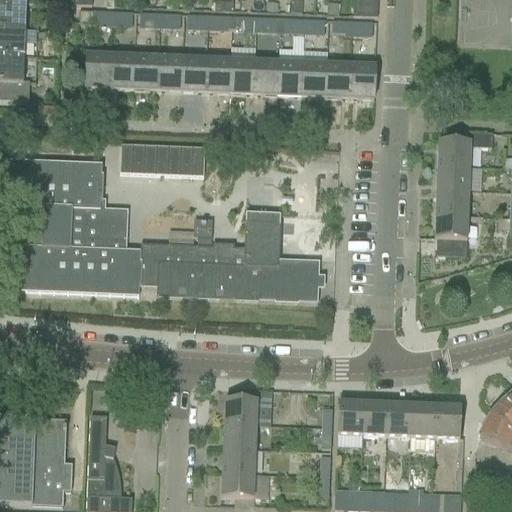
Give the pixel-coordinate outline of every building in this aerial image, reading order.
[(0,0),(0,9),(25,10),(24,0),(0,0)] [(90,0),(66,0),(66,9),(90,10),(90,0)] [(352,0),(352,8),(376,9),(376,0),(352,0)] [(165,5),(165,14),(174,14),(175,5),(165,5)] [(290,5),(289,18),(300,19),(301,5),(290,5)] [(216,6),(215,15),(225,16),(232,16),(233,7),(225,6),(216,6)] [(266,7),(265,16),(276,17),(277,8),(266,7)] [(326,7),(325,19),(337,20),(338,9),(326,7)] [(376,9),(352,8),(351,21),(375,22),(376,9)] [(0,9),(0,35),(23,37),(37,37),(38,11),(25,10),(0,9)] [(91,30),(110,31),(111,17),(78,16),(78,28),(91,29),(91,30)] [(111,17),(110,31),(130,32),(131,18),(111,17)] [(139,19),(138,33),(158,34),(159,19),(139,19)] [(159,19),(158,34),(179,35),(179,20),(159,19)] [(186,20),(186,35),(205,36),(206,21),(186,20)] [(206,21),(205,36),(226,37),(227,22),(206,21)] [(235,22),(234,37),(253,38),(254,23),(235,22)] [(254,23),(253,38),(274,39),(275,24),(254,23)] [(282,24),(282,39),(302,40),(302,25),(282,24)] [(302,25),(302,40),(323,41),(323,26),(302,25)] [(331,40),(350,41),(351,27),(331,26),(331,40)] [(351,27),(350,41),(370,41),(370,28),(351,27)] [(0,35),(0,62),(36,64),(37,37),(23,37),(0,35)] [(229,66),(227,99),(251,100),(252,67),(253,54),(229,53),(229,66)] [(83,93),(107,94),(109,62),(85,61),(83,93)] [(0,62),(0,108),(27,109),(28,90),(34,91),(36,64),(0,62)] [(107,94),(131,95),(133,63),(109,62),(107,94)] [(131,95),(155,96),(157,64),(133,63),(131,95)] [(155,96),(179,97),(180,64),(157,64),(155,96)] [(179,97),(202,98),(204,65),(180,64),(179,97)] [(202,98),(227,99),(229,66),(204,65),(202,98)] [(251,100),(275,101),(277,68),(252,67),(251,100)] [(275,101),(299,102),(300,69),(277,68),(275,101)] [(299,102),(323,103),(325,70),(300,69),(299,102)] [(323,103),(348,104),(349,71),(325,70),(323,103)] [(349,71),(348,104),(372,105),(373,72),(349,71)] [(437,146),(436,171),(468,172),(468,159),(484,160),(485,138),(449,137),(448,147),(437,146)] [(202,183),(203,154),(119,150),(118,179),(202,183)] [(210,243),(196,242),(195,252),(139,249),(139,256),(138,256),(138,257),(125,256),(127,215),(99,214),(99,205),(101,205),(102,179),(100,179),(100,170),(0,165),(0,220),(27,221),(26,251),(12,251),(11,260),(9,260),(8,286),(10,286),(9,296),(137,301),(137,291),(156,292),(155,302),(259,307),(316,309),(318,267),(277,266),(279,220),(245,219),(243,254),(224,253),(224,251),(212,250),(212,253),(210,253),(210,243)] [(436,171),(435,195),(467,197),(468,172),(436,171)] [(435,195),(434,220),(466,221),(467,197),(435,195)] [(466,221),(434,220),(433,245),(465,246),(466,221)] [(497,223),(496,235),(508,235),(509,224),(497,223)] [(192,242),(196,242),(210,243),(211,225),(193,224),(192,242)] [(224,405),(223,430),(255,431),(271,431),(272,396),(240,394),(240,406),(224,405)] [(511,397),(496,412),(488,420),(511,429),(511,397)] [(335,440),(335,452),(359,453),(360,441),(362,409),(337,407),(336,427),(335,440)] [(360,441),(385,442),(386,410),(362,409),(360,441)] [(385,442),(409,443),(411,411),(386,410),(385,442)] [(409,443),(434,445),(435,412),(411,411),(409,443)] [(435,412),(434,445),(458,446),(460,413),(435,412)] [(321,414),(321,434),(330,434),(331,415),(321,414)] [(511,429),(488,420),(478,442),(511,455),(511,429)] [(115,472),(112,464),(114,454),(104,452),(105,423),(89,422),(85,511),(130,511),(131,504),(119,503),(119,495),(118,487),(117,479),(115,472)] [(0,510),(32,511),(61,511),(62,498),(70,499),(71,479),(63,479),(65,426),(0,423),(0,510)] [(223,430),(222,454),(254,455),(255,431),(223,430)] [(330,434),(321,434),(320,454),(330,454),(330,434)] [(222,454),(221,479),(253,480),(254,455),(222,454)] [(320,462),(319,482),(328,483),(329,462),(320,462)] [(253,480),(221,479),(220,503),(252,505),(253,480)] [(328,483),(319,482),(318,501),(328,502),(328,483)] [(406,499),(405,511),(430,511),(431,500),(421,500),(422,495),(407,494),(406,499)] [(332,511),(357,511),(358,497),(333,496),(332,511)] [(357,511),(381,511),(382,498),(358,497),(357,511)] [(381,511),(405,511),(406,499),(382,498),(381,511)] [(431,500),(430,511),(458,511),(459,502),(431,500)]
